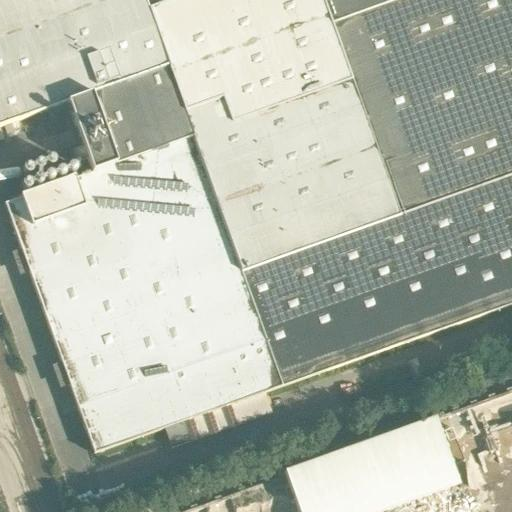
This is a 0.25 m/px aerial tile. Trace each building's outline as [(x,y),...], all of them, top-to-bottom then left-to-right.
[(142,0),(0,0),(0,128),(50,110),(50,111),(67,105),(90,96),(167,68),(147,12),(146,9),(142,0)] [(320,0),(178,0),(147,12),(167,68),(168,69),(184,114),(221,101),(230,125),(350,82),(330,26),(320,0)] [(320,0),(330,26),(403,0),(320,0)] [(511,0),(403,0),(330,26),(350,82),(356,102),(398,218),(511,177),(511,176),(511,0)] [(167,68),(90,97),(115,166),(192,138),(184,114),(168,69),(167,68)] [(350,82),(230,125),(221,101),(184,114),(192,138),(241,274),(373,226),(376,225),(398,218),(356,102),(350,82)] [(90,96),(67,105),(81,146),(86,160),(91,174),(115,166),(90,97),(90,96)] [(91,174),(4,205),(10,223),(93,455),(163,430),(262,395),(264,395),(282,389),(241,274),(192,138),(115,166),(91,174)] [(81,146),(72,150),(77,163),(86,160),(81,146)] [(373,226),(241,274),(282,389),(511,306),(511,177),(400,217),(398,218),(376,225),(373,226)] [(10,223),(4,207),(1,208),(6,224),(10,223)] [(262,395),(163,430),(171,451),(271,415),(264,395),(262,395)] [(285,478),(297,511),(391,511),(454,489),(431,425),(285,478)]
